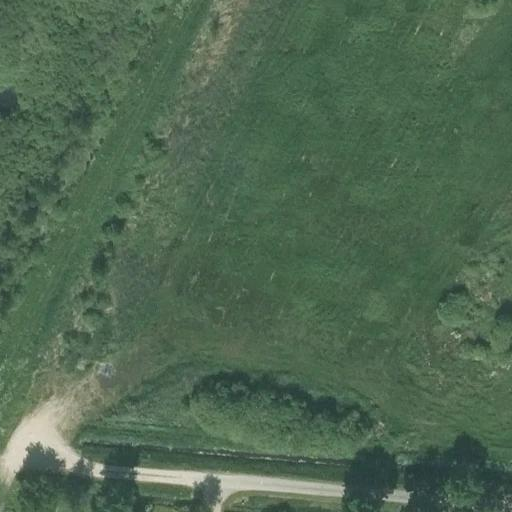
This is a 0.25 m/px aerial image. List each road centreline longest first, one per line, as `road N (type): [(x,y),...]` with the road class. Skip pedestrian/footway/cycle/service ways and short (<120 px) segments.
road 1 (track): [(0,415),(197,0)]
road 2 (unclassified): [(511,502),(178,477)]
road 3 (track): [(178,477),(9,464)]
